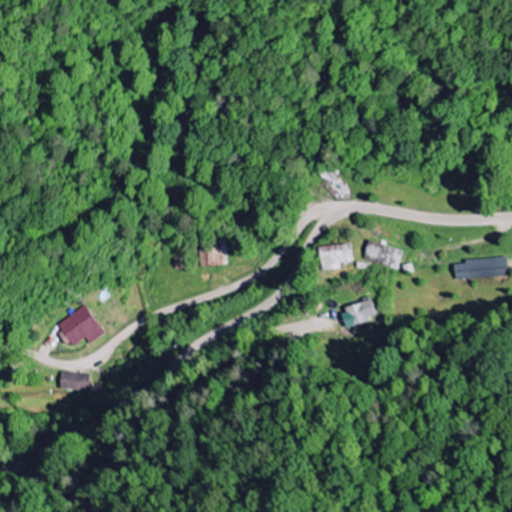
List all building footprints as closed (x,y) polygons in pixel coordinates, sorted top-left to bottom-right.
[(399,271),(405,252),(371,241),(365,260),(399,271)] [(355,263),(353,244),(321,249),(324,272),(342,270),(342,265),(355,263)] [(466,260),(466,265),(456,266),(456,278),(509,275),(509,258),(466,260)] [(57,327),(73,349),(87,339),(91,345),(106,334),(86,306),(57,327)] [(84,374),(62,373),(61,391),(83,391),(84,374)]
